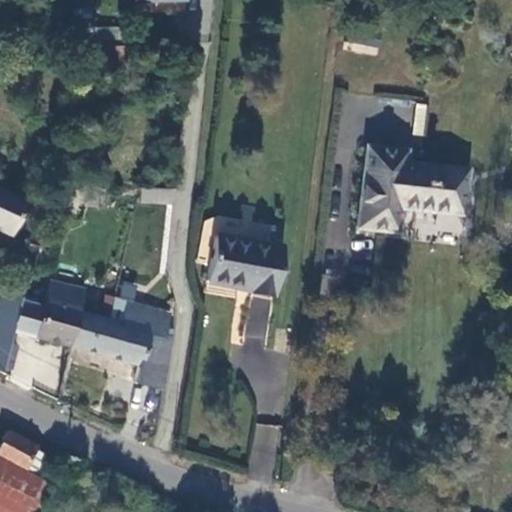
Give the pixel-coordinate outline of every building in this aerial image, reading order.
[(71,0),(74,14),(94,13),(93,0),(71,0)] [(96,47),(94,13),(74,14),(76,27),(76,48),(79,47),(96,47)] [(130,68),(131,45),(96,47),(79,47),(78,70),(130,68)] [(424,135),(427,104),(415,103),(412,134),(424,135)] [(398,212),(459,220),(465,171),(404,163),(405,155),(366,151),(355,230),(396,235),(398,212)] [(19,193),(0,184),(0,224),(5,227),(19,193)] [(170,204),(172,189),(138,186),(137,201),(170,204)] [(280,249),(214,238),(206,281),(272,291),(280,249)] [(150,292),(153,279),(122,273),(118,284),(150,292)] [(16,330),(72,346),(86,315),(94,291),(53,278),(42,305),(3,294),(0,302),(0,367),(2,368),(16,330)] [(137,304),(124,301),(116,324),(130,328),(137,304)] [(130,328),(116,324),(86,315),(72,346),(138,366),(160,312),(137,304),(130,328)] [(133,384),(161,392),(175,341),(178,318),(160,312),(138,366),(133,384)] [(274,481),(278,425),(252,423),(248,479),(274,481)] [(38,470),(46,455),(4,432),(0,440),(0,460),(25,474),(29,466),(38,470)] [(22,511),(37,481),(25,474),(0,460),(0,511),(22,511)]
